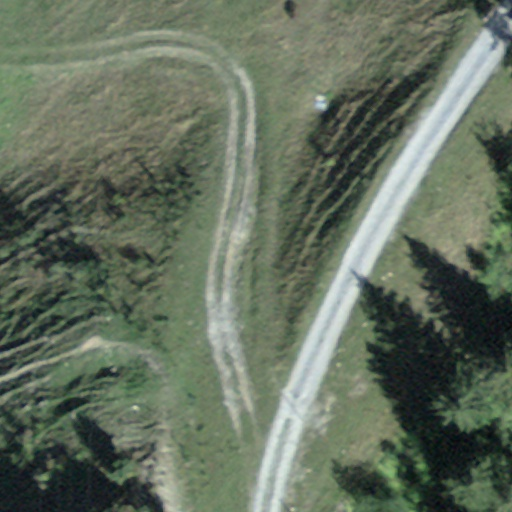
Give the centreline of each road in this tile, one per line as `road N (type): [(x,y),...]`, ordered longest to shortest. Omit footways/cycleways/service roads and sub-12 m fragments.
road 1 (track): [(224,495),(186,287),(210,211),(221,100),(194,64),(146,51),(0,65)]
road 2 (track): [(222,511),(327,224),(458,0)]
